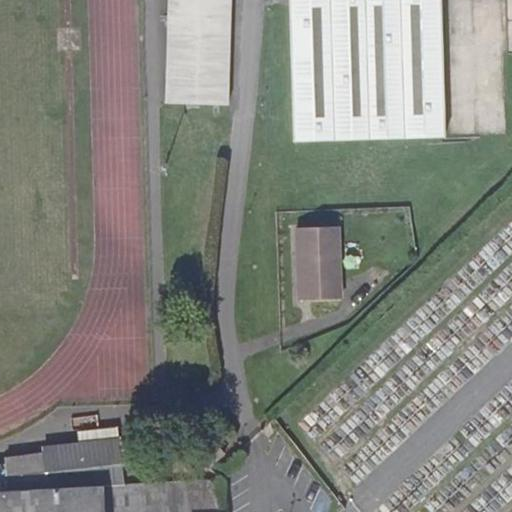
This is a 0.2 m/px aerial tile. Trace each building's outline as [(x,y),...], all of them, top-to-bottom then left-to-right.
[(180,0),(157,0),(159,87),(183,86),(180,0)] [(292,0),(296,135),(448,132),(443,0),(292,0)] [(342,223),(300,224),(301,290),(343,288),(342,223)] [(122,439),(124,439),(123,427),(79,431),(81,443),(122,439)] [(122,439),(81,443),(43,447),(43,457),(3,460),(4,492),(126,487),(124,465),(122,439)] [(124,439),(122,439),(124,465),(140,464),(138,439),(124,439)] [(220,448),(203,466),(211,474),(229,457),(220,448)] [(217,511),(217,492),(214,483),(126,487),(4,492),(0,492),(0,511),(217,511)]
